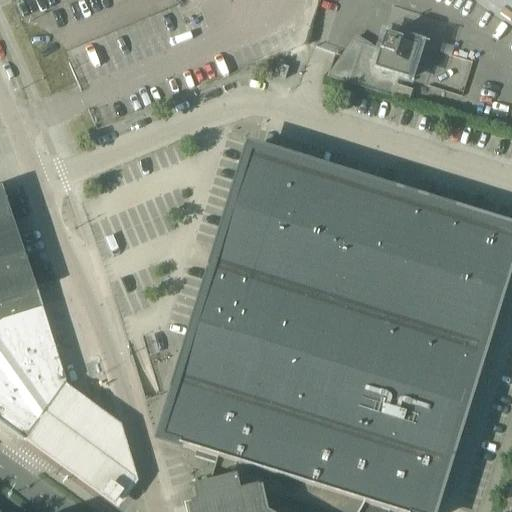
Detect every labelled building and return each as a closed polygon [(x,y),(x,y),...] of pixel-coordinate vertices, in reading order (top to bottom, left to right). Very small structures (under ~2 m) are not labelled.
[(511,0),(474,0),(511,26),(511,0)] [(385,36),(366,90),(392,99),(392,98),(396,86),(399,78),(400,78),(408,81),(419,47),(385,36)] [(289,69),(277,65),(274,76),(285,80),(289,69)] [(396,86),(392,98),(409,103),(413,91),(396,86)] [(158,438),(157,440),(163,442),(163,441),(178,445),(178,447),(217,459),(209,485),(195,488),(195,490),(197,489),(200,503),(188,506),(189,507),(190,507),(191,511),(360,511),(364,505),(365,505),(373,507),(387,511),(432,511),(437,496),(438,496),(439,494),(438,494),(446,467),(447,467),(448,466),(447,465),(455,438),(456,439),(457,437),(456,437),(464,410),(465,410),(466,408),(464,408),(473,381),(474,381),(474,380),(473,379),(482,352),(483,353),(483,351),(482,351),(491,324),(492,324),(492,322),(491,322),(499,295),(501,295),(501,294),(500,293),(508,266),(509,267),(510,265),(509,265),(511,254),(511,230),(480,221),(480,220),(479,219),(478,220),(442,209),(442,208),(440,207),(440,208),(404,197),(404,196),(402,195),(402,196),(365,185),(366,184),(364,183),(364,185),(327,173),(328,172),(326,172),(325,173),(289,161),(289,160),(288,160),(287,161),(254,150),(254,149),(252,149),(252,150),(249,149),(248,152),(246,152),(246,153),(247,154),(239,181),(238,180),(237,182),(238,182),(230,209),(229,209),(228,211),(229,211),(221,238),(220,238),(219,239),(220,240),(212,267),(211,266),(210,268),(211,268),(203,295),(202,295),(202,297),(203,297),(194,324),(193,324),(193,325),(194,326),(185,353),(184,352),(184,354),(185,354),(177,381),(175,381),(175,383),(176,383),(168,410),(167,410),(166,411),(167,412),(159,438),(158,438)] [(0,423),(23,441),(24,441),(26,443),(67,386),(42,310),(37,292),(31,274),(29,274),(1,191),(1,190),(1,189),(0,189),(0,423)] [(79,400),(64,390),(25,445),(39,455),(115,511),(120,511),(139,486),(132,462),(122,430),(79,400)]
